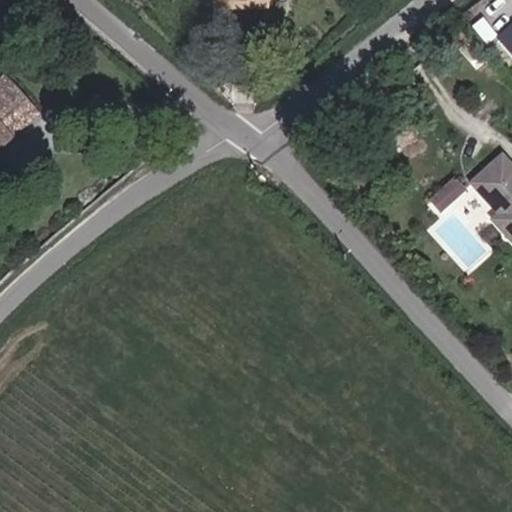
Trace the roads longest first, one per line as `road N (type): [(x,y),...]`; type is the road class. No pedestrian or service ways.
road 1 (unclassified): [(511,413),(293,176),(241,135)]
road 2 (unclassified): [(0,313),(102,222),(241,135)]
road 3 (unclassified): [(241,135),(303,103),(437,0)]
road 4 (unclassified): [(241,135),(83,0)]
